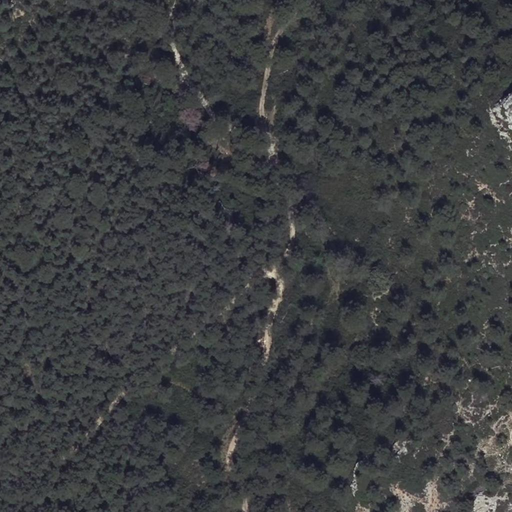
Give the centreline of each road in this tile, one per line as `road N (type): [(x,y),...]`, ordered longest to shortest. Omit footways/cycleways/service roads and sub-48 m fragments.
road 1 (track): [(262,121),(293,234),(241,451),(242,511)]
road 2 (track): [(0,481),(28,471),(172,373),(284,259)]
